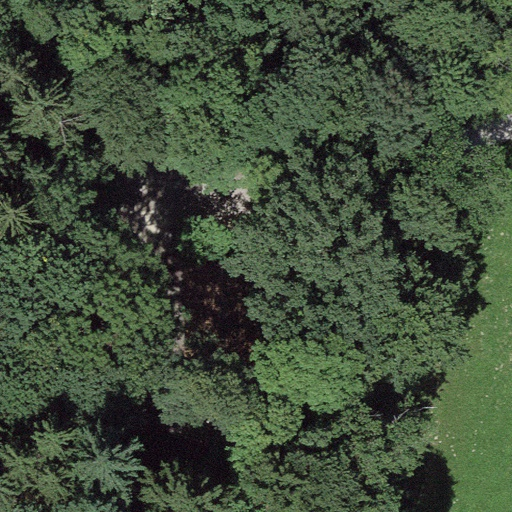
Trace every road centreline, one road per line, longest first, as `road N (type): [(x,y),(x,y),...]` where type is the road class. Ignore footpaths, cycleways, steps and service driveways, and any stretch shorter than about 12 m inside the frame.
road 1 (track): [(0,272),(511,122)]
road 2 (track): [(142,0),(140,511)]
